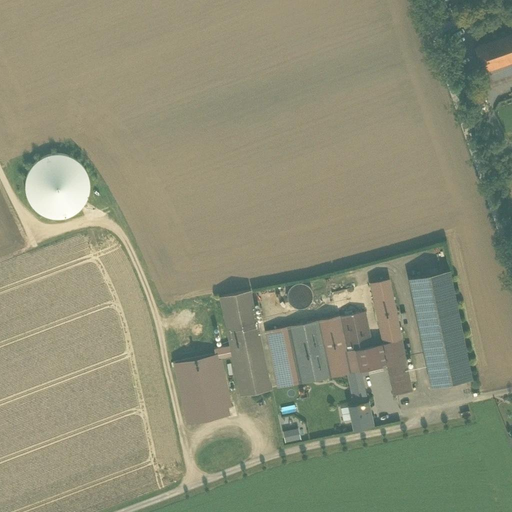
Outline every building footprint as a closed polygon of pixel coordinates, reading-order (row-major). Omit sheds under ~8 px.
[(511,32),(476,46),(484,69),(486,69),(511,59),(511,32)] [(511,59),(486,69),(492,86),(511,78),(511,59)] [(53,152),(42,155),(34,162),(27,171),(24,181),(25,192),(28,202),(36,210),(45,216),(56,218),(66,217),(76,212),(84,204),(89,195),(90,184),(88,173),(82,164),(74,157),(64,153),(53,152)] [(409,278),(431,386),(471,378),(448,270),(409,278)] [(370,283),(382,342),(401,339),(388,279),(370,283)] [(289,288),(287,298),(292,306),(302,308),(310,303),(313,293),(307,285),(297,282),(289,288)] [(232,355),(240,394),(270,388),(250,290),(220,296),(230,345),(232,355)] [(364,310),(339,316),(351,371),(358,370),(387,364),(405,360),(401,339),(382,342),(372,345),(364,310)] [(330,375),(347,372),(351,371),(339,316),(339,315),(318,319),(330,375)] [(288,326),(299,382),(330,375),(318,319),(288,326)] [(299,382),(288,326),(265,330),(277,386),(299,382)] [(230,345),(213,348),(215,354),(215,353),(216,358),(232,355),(230,345)] [(215,354),(175,362),(187,421),(228,413),(216,358),(215,353),(215,354)] [(405,360),(387,364),(393,393),(412,390),(405,360)] [(347,372),(350,384),(360,382),(358,370),(351,371),(347,372)] [(350,384),(354,404),(367,401),(365,391),(362,391),(360,382),(350,384)] [(352,418),(354,427),(371,424),(368,409),(369,409),(368,401),(367,401),(354,404),(350,404),(350,405),(353,418),(352,418)] [(353,418),(350,405),(340,407),(343,420),(352,418),(353,418)] [(298,427),(282,431),(285,442),(300,439),(298,427)]
